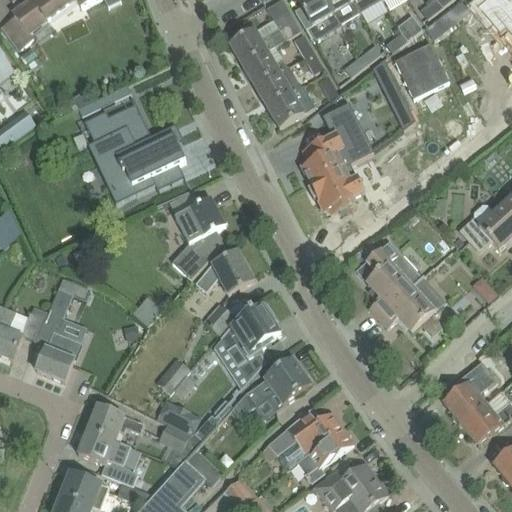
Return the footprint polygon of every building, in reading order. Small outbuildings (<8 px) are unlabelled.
[(14,18),(16,21),(5,29),(22,52),(34,43),(30,37),(77,2),(82,12),(104,2),(109,11),(121,5),(118,0),(44,0),(36,7),(33,4),(14,18)] [(341,29),(323,0),(307,0),(300,5),(299,4),(298,4),(302,11),(295,15),(313,46),(341,30),(341,29)] [(351,0),(323,0),(341,29),(361,17),(354,5),(355,5),(351,0)] [(361,17),(382,4),(379,0),(351,0),(355,5),(354,5),(361,17)] [(435,0),(437,3),(443,11),(457,0),(435,0)] [(511,3),(509,0),(489,0),(476,11),(499,39),(505,34),(511,41),(511,3)] [(244,71),(275,52),(275,51),(301,36),(297,28),(293,21),(283,3),(267,13),(274,24),(230,49),(231,50),(232,50),(244,71)] [(428,22),(443,11),(437,3),(422,14),(428,22)] [(462,6),(454,11),(463,23),(471,17),(462,6)] [(413,20),(398,31),(402,37),(409,45),(423,34),(413,20)] [(439,23),(426,33),(434,45),(448,34),(439,23)] [(392,58),(409,45),(402,37),(386,50),(392,58)] [(296,46),(305,62),(314,57),(305,40),(296,46)] [(428,47),(392,65),(410,101),(419,97),(446,83),(428,47)] [(375,50),(360,62),(366,70),(381,58),(375,50)] [(244,71),(257,91),(290,71),(289,70),(287,71),(275,52),(244,71)] [(314,57),(305,62),(315,79),(324,73),(314,57)] [(0,99),(2,98),(0,94),(0,84),(11,77),(12,76),(10,74),(6,68),(0,59),(0,99)] [(366,70),(360,62),(345,74),(352,82),(366,70)] [(385,64),(373,73),(382,91),(395,84),(385,64)] [(257,91),(269,112),(304,91),(303,90),(301,91),(290,71),(257,91)] [(339,98),(329,82),(321,87),(330,103),(339,98)] [(316,111),(304,91),(269,112),(280,131),(279,132),(280,133),(316,111)] [(75,114),(72,110),(69,106),(54,117),(57,121),(75,114)] [(313,167),(303,172),(311,187),(343,171),(374,156),(372,153),(369,154),(348,112),(351,111),(349,107),(323,120),(325,124),(328,122),(336,139),(324,145),(307,154),(313,167)] [(179,150),(180,149),(175,140),(156,149),(136,108),(109,121),(107,115),(85,125),(104,165),(117,159),(120,166),(119,167),(123,176),(126,174),(137,198),(156,189),(153,181),(186,165),(179,150)] [(18,121),(0,133),(0,156),(28,135),(28,134),(18,121)] [(312,189),(308,191),(314,202),(318,201),(325,216),(330,214),(332,218),(350,209),(348,205),(364,197),(357,182),(350,168),(344,172),(343,171),(311,187),(312,189)] [(189,248),(172,268),(191,285),(215,256),(207,241),(226,230),(211,202),(198,208),(192,196),(168,209),(189,248)] [(511,220),(504,211),(496,218),(488,208),(483,209),(475,216),(475,221),(472,224),(473,226),(462,236),(479,255),(491,245),(500,254),(511,243),(511,220)] [(370,312),(379,322),(412,292),(423,282),(389,247),(357,276),(368,287),(367,288),(381,302),(370,312)] [(228,300),(237,295),(255,285),(239,255),(213,268),(196,288),(207,297),(219,283),(228,300)] [(43,330),(37,345),(49,350),(47,353),(46,353),(37,375),(66,386),(82,347),(58,338),(73,300),(86,305),(90,294),(63,282),(58,293),(46,323),(43,330)] [(423,282),(412,292),(379,322),(388,332),(399,322),(413,337),(422,328),(433,339),(452,321),(442,309),(445,307),(423,282)] [(483,296),(483,301),(488,307),(498,298),(490,289),(483,296)] [(148,301),(134,317),(149,331),(163,314),(148,301)] [(271,350),(268,346),(281,338),(272,323),(274,322),(275,323),(276,322),(265,306),(250,316),(251,319),(244,324),(242,321),(243,320),(242,319),(223,344),(224,345),(225,344),(231,355),(227,358),(228,359),(229,358),(237,374),(237,375),(241,373),(249,387),(242,397),(243,397),(268,366),(267,366),(266,367),(260,358),(272,350),(272,349),(271,350)] [(235,321),(219,309),(205,327),(220,340),(235,321)] [(103,323),(115,331),(123,319),(111,311),(103,323)] [(23,340),(37,345),(43,330),(46,323),(32,317),(30,321),(7,312),(0,328),(0,360),(13,365),(23,340)] [(129,329),(117,355),(131,361),(142,336),(129,329)] [(177,362),(157,386),(171,398),(191,374),(177,362)] [(246,399),(233,414),(238,422),(255,411),(268,401),(277,415),(284,410),(312,390),(311,389),(312,384),(308,378),(304,378),(294,364),(278,376),(267,385),(246,399)] [(459,396),(444,407),(453,418),(452,422),(456,426),(459,426),(461,429),(488,408),(487,406),(480,398),(497,384),(483,367),(454,390),(459,396)] [(511,423),(511,408),(511,407),(502,396),(488,408),(461,429),(479,450),(511,423)] [(193,440),(202,422),(166,403),(156,422),(193,440)] [(225,404),(214,416),(218,419),(216,422),(212,418),(195,437),(202,444),(233,411),(225,404)] [(98,410),(88,434),(116,445),(120,436),(124,438),(127,432),(142,438),(145,429),(98,410)] [(333,419),(322,427),(312,414),(299,424),(269,449),(278,460),(279,458),(280,463),(285,470),(289,472),(296,467),(297,468),(306,461),(343,433),(333,419)] [(167,429),(159,445),(177,454),(181,457),(189,441),(167,429)] [(343,433),(306,461),(297,468),(312,488),(325,478),(321,472),(338,460),(354,448),(343,433)] [(88,434),(79,459),(106,469),(102,479),(123,487),(134,492),(138,479),(124,470),(131,451),(116,445),(88,434)] [(177,454),(170,467),(179,471),(200,446),(189,441),(181,457),(177,454)] [(195,454),(186,465),(210,487),(212,488),(221,478),(195,454)] [(506,488),(509,488),(511,491),(511,490),(511,454),(494,469),(502,480),(502,483),(506,488)] [(186,465),(154,500),(144,511),(143,511),(182,511),(206,484),(209,488),(210,487),(186,465)] [(351,465),(335,477),(314,492),(325,507),(326,507),(329,511),(384,511),(380,506),(389,499),(366,469),(359,475),(351,465)] [(71,477),(63,499),(93,511),(94,511),(102,511),(110,493),(71,477)] [(242,484),(225,497),(235,508),(239,511),(245,511),(258,502),(242,484)] [(144,511),(154,500),(134,492),(123,487),(118,500),(144,511)] [(93,511),(63,499),(57,511),(93,511)]
